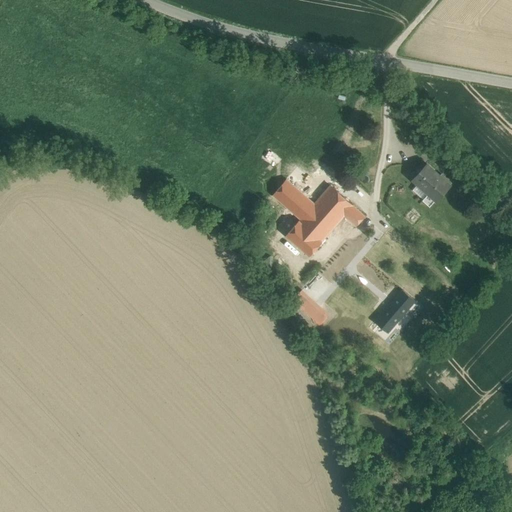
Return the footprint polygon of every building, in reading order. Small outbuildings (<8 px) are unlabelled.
[(437,143),(427,134),(419,143),(429,152),(437,143)] [(444,178),(427,163),(413,179),(429,193),(423,199),(430,206),(436,199),(436,200),(450,184),(451,183),(445,177),(444,178)] [(331,185),(314,203),(286,179),(273,194),(301,219),(299,221),(322,240),(344,215),(356,225),(365,215),(331,185)] [(299,221),(299,220),(286,235),(309,255),(322,241),(322,240),(299,221)] [(270,256),(264,261),(269,268),(271,266),(272,262),(274,261),(270,256)] [(402,290),(375,321),(388,332),(415,301),(402,290)] [(327,315),(301,291),(293,300),(319,324),(327,315)]
